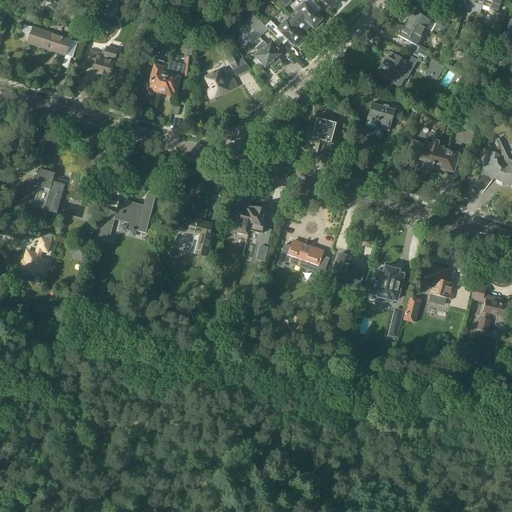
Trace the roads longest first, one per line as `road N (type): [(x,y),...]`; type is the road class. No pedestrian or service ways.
road 1 (residential): [(511,238),(225,158)]
road 2 (residential): [(225,158),(0,93)]
road 3 (residential): [(225,158),(233,136),(348,41),(375,0)]
